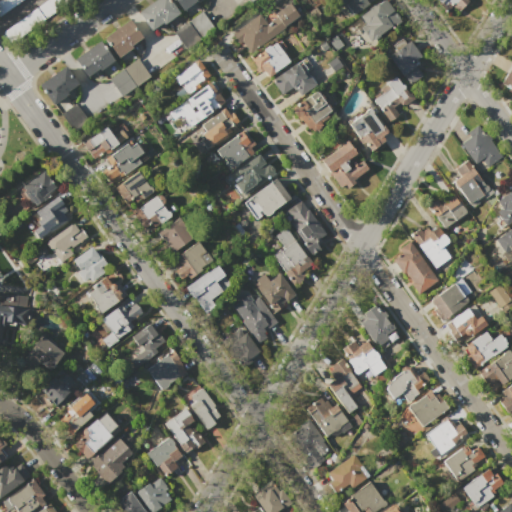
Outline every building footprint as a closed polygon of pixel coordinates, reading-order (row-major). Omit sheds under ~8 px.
[(0,0),(19,0),(0,14),(0,0)] [(37,6),(45,0),(70,0),(45,18),(37,6)] [(136,11),(151,0),(166,0),(176,13),(150,32),(136,11)] [(195,0),(180,11),(172,0),(195,0)] [(232,34),(279,0),(286,0),(297,15),(245,53),(232,34)] [(370,0),(347,17),(335,0),(370,0)] [(380,0),(384,0),(400,22),(371,43),(354,19),(380,0)] [(465,0),(467,1),(452,17),(433,0),(465,0)] [(1,32),(35,8),(43,19),(9,43),(1,32)] [(200,11),(213,29),(184,49),(172,31),(200,11)] [(128,19),(142,40),(117,58),(103,38),(128,19)] [(264,78),(250,58),(277,39),(291,58),(264,78)] [(387,56),(409,40),(429,69),(407,84),(387,56)] [(113,60),(87,79),(73,60),(99,41),(113,60)] [(108,78),(136,58),(148,75),(120,96),(108,78)] [(171,77),(196,60),(207,74),(182,92),(171,77)] [(314,84),(287,103),(271,80),(298,61),(314,84)] [(511,63),(511,95),(498,87),(511,63)] [(37,85),(63,66),(77,85),(51,104),(37,85)] [(394,76),(413,103),(386,122),(367,95),(394,76)] [(211,80),(226,101),(187,128),(172,107),(211,80)] [(289,108),(314,90),(330,112),(305,130),(289,108)] [(60,113),(74,103),(86,121),(73,130),(60,113)] [(190,130),(225,105),(239,124),(204,149),(190,130)] [(367,152),(347,124),(369,108),(389,136),(367,152)] [(477,123),(501,157),(479,172),(456,139),(477,123)] [(93,159),(82,144),(105,128),(115,143),(93,159)] [(242,130),(257,150),(227,171),(212,151),(242,130)] [(320,160),(348,140),(369,170),(341,190),(320,160)] [(139,162),(112,181),(99,163),(126,144),(139,162)] [(228,177),(260,154),(272,170),(240,194),(228,177)] [(466,160),(488,190),(468,204),(446,174),(466,160)] [(127,207),(113,188),(137,171),(151,190),(127,207)] [(20,188),(43,172),(55,189),(33,205),(20,188)] [(275,178),(289,198),(257,221),(243,201),(275,178)] [(426,206),(449,189),(465,212),(442,228),(426,206)] [(511,217),(503,224),(490,206),(511,191),(511,217)] [(170,216),(146,233),(132,212),(156,195),(170,216)] [(56,196),(70,216),(36,240),(22,221),(56,196)] [(281,211),(298,199),(328,241),(311,253),(281,211)] [(156,233),(177,217),(193,239),(171,255),(156,233)] [(409,234),(430,219),(450,247),(429,262),(409,234)] [(45,243),(75,221),(88,239),(58,260),(45,243)] [(493,239),(511,225),(511,258),(509,261),(493,239)] [(311,263),(288,280),(262,244),(286,228),(311,263)] [(212,262),(182,283),(167,261),(197,240),(212,262)] [(408,242),(435,280),(415,295),(387,256),(408,242)] [(91,247),(104,265),(81,281),(68,263),(91,247)] [(199,307),(185,287),(216,265),(230,285),(199,307)] [(272,267),(293,298),(273,312),(252,281),(272,267)] [(86,290),(110,274),(125,295),(101,312),(86,290)] [(429,301),(460,279),(473,297),(442,319),(429,301)] [(511,303),(498,284),(487,291),(500,310),(511,303)] [(0,292),(28,296),(22,349),(0,346),(0,292)] [(277,324),(256,339),(236,311),(257,296),(277,324)] [(101,318),(130,297),(144,316),(114,337),(101,318)] [(374,303),(396,333),(376,347),(354,317),(374,303)] [(442,325),(471,305),(484,323),(456,344),(442,325)] [(150,322),(167,345),(133,369),(116,346),(150,322)] [(473,369),(459,349),(492,326),(506,346),(473,369)] [(240,327),(260,354),(242,367),(222,340),(240,327)] [(383,368),(362,383),(339,351),(360,335),(383,368)] [(39,336),(62,355),(44,376),(22,357),(39,336)] [(477,372),(508,350),(511,355),(511,376),(491,391),(477,372)] [(144,369),(170,351),(187,374),(161,393),(144,369)] [(340,357),(368,397),(346,413),(317,373),(340,357)] [(429,382),(397,405),(383,385),(415,362),(429,382)] [(48,413),(34,397),(62,372),(76,388),(48,413)] [(511,412),(508,415),(494,396),(511,383),(511,412)] [(200,386),(223,419),(205,431),(182,399),(200,386)] [(420,427),(406,407),(431,389),(446,409),(420,427)] [(304,407),(326,392),(351,427),(329,442),(304,407)] [(91,416),(69,436),(54,419),(76,399),(91,416)] [(204,441),(186,454),(163,423),(182,409),(204,441)] [(85,458),(70,442),(103,413),(118,430),(85,458)] [(437,454),(423,434),(450,415),(464,435),(437,454)] [(307,418),(332,453),(310,468),(285,434),(307,418)] [(167,436),(184,461),(163,476),(145,452),(167,436)] [(86,462),(115,437),(135,460),(106,485),(86,462)] [(0,460),(8,456),(0,442),(0,460)] [(455,481),(442,462),(471,442),(484,460),(455,481)] [(351,454),(366,475),(335,497),(320,476),(351,454)] [(0,496),(0,468),(15,458),(28,477),(0,496)] [(472,511),(465,511),(452,493),(489,467),(504,489),(472,511)] [(159,477),(174,499),(156,511),(148,511),(136,494),(159,477)] [(263,511),(251,493),(272,478),(290,503),(276,511),(263,511)] [(0,511),(0,502),(31,480),(46,500),(29,511),(0,511)] [(345,511),(339,503),(368,483),(383,503),(370,511),(345,511)] [(143,511),(115,511),(111,505),(129,492),(143,511)] [(511,511),(495,511),(511,500),(511,511)] [(34,511),(47,503),(53,511),(34,511)] [(398,511),(392,503),(378,511),(398,511)]
